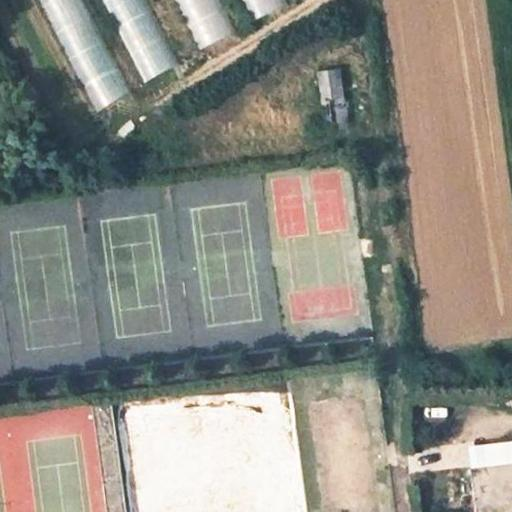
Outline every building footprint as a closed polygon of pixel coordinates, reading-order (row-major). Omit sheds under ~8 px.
[(87,0),(39,0),(99,114),(136,94),(87,0)] [(180,64),(146,0),(101,0),(145,82),(180,64)] [(238,32),(222,0),(176,0),(202,50),(238,32)] [(285,0),(241,0),(256,28),(291,10),(285,0)] [(340,68),(317,71),(322,100),(345,98),(340,68)] [(322,100),(325,126),(349,123),(345,98),(322,100)] [(304,511),(288,378),(112,402),(125,511),(304,511)] [(511,440),(454,448),(458,469),(471,468),(511,463),(511,440)] [(511,511),(511,463),(471,468),(476,511),(511,511)]
